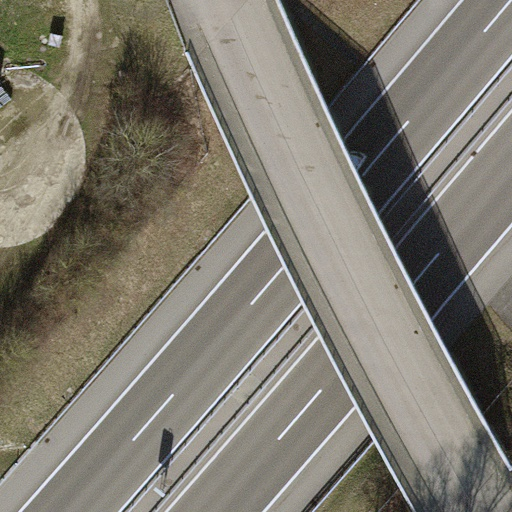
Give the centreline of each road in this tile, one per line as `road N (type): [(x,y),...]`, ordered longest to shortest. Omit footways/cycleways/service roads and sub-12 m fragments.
road 1 (motorway): [(511,3),(74,511)]
road 2 (unclassified): [(221,0),(335,247),(474,511)]
road 3 (motorway): [(217,511),(511,173)]
road 4 (track): [(0,257),(84,84),(87,0)]
